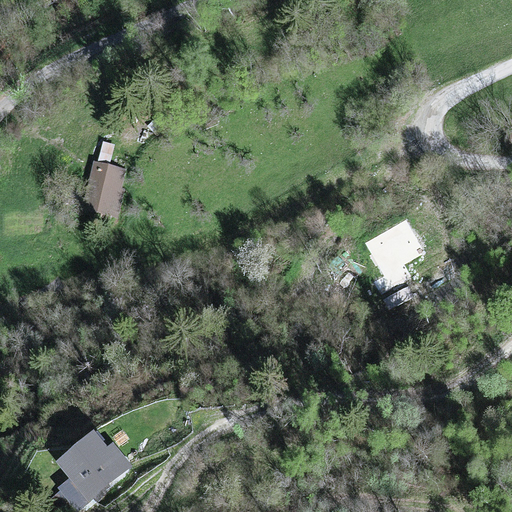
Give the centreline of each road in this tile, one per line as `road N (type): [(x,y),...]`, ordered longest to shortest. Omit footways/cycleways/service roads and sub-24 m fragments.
road 1 (track): [(511,348),(429,405),(297,405),(241,417),(202,437),(173,465),(144,511)]
road 2 (residential): [(213,0),(71,64),(0,111)]
road 3 (track): [(287,511),(356,499),(455,511)]
